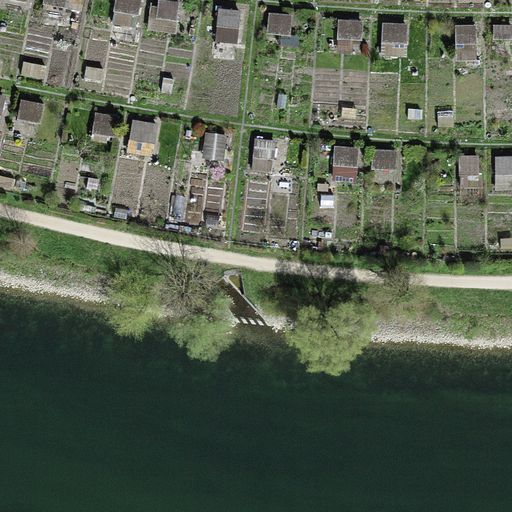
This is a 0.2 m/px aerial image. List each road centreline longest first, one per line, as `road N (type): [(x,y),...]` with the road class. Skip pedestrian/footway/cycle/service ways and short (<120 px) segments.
road 1 (track): [(511,279),(374,276),(241,260),(112,238),(0,206)]
road 2 (track): [(16,85),(241,123),(511,142)]
road 3 (track): [(229,233),(256,0)]
road 4 (track): [(279,0),(511,11)]
